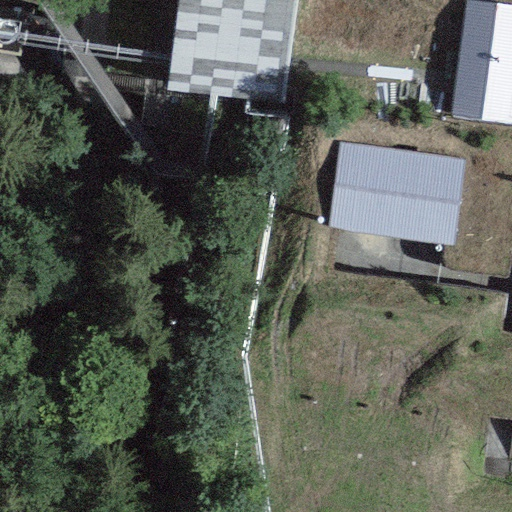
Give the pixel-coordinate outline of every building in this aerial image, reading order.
[(298,0),(177,0),(165,82),(285,99),(298,0)] [(511,1),(498,0),(465,0),(459,52),(451,112),(511,120),(511,1)] [(15,33),(16,29),(15,25),(13,21),(9,19),(5,18),(1,19),(0,18),(0,38),(1,39),(5,40),(9,39),(13,37),(15,33)] [(176,98),(142,94),(139,122),(173,126),(176,98)] [(464,155),(338,142),(334,177),(329,225),(455,238),(464,155)]
